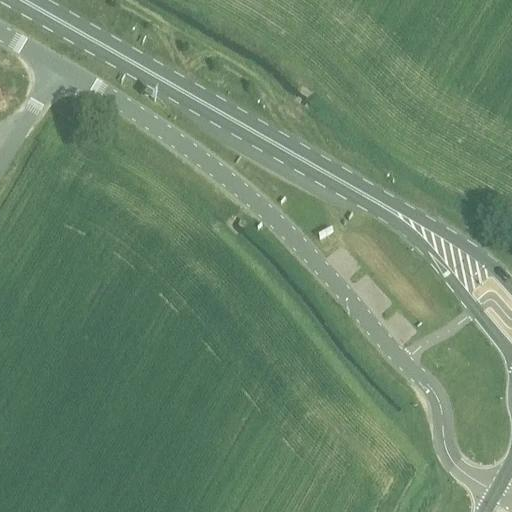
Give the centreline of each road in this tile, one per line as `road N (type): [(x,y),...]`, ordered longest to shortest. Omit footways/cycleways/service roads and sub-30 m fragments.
road 1 (unclassified): [(58,65),(270,214),(402,361)]
road 2 (primary): [(361,191),(22,0)]
road 3 (primary): [(361,191),(412,234),(511,356)]
road 4 (primary): [(511,283),(445,231),(361,191)]
road 5 (unclassified): [(493,493),(450,460),(437,399),(402,361)]
